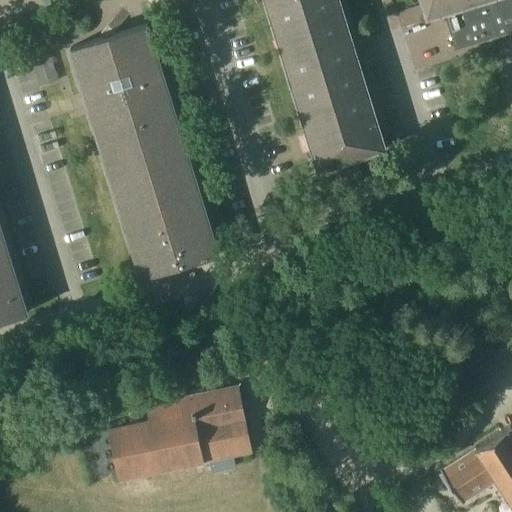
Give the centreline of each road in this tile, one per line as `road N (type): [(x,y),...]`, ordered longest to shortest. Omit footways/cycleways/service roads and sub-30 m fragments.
road 1 (unknown): [(82,303),(12,75)]
road 2 (unknown): [(271,241),(208,37)]
